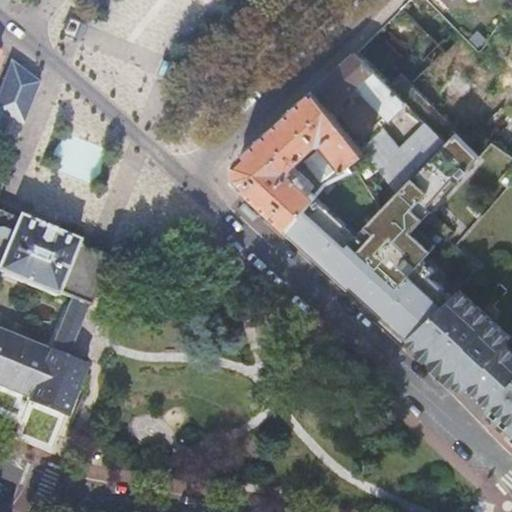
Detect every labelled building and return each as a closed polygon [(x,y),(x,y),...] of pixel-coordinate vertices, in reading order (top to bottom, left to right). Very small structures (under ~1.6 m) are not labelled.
[(407,103),(401,97),(355,52),(333,72),(314,89),(366,152),(398,190),(445,140),(427,122),(402,147),(382,125),(407,103)] [(12,61),(0,91),(0,139),(8,118),(24,125),(41,83),(12,61)] [(346,168),(366,152),(314,89),(277,124),(239,158),(238,181),(290,228),(316,194),(300,182),(300,177),(323,145),(327,144),(330,143),(346,168)] [(356,229),(316,194),(290,228),(407,335),(443,302),(409,275),(433,248),(412,231),(481,157),(456,132),(445,140),(398,190),(356,229)] [(15,439),(52,454),(88,364),(71,358),(112,254),(80,242),(81,240),(19,213),(18,217),(0,209),(0,273),(57,296),(58,293),(72,299),(50,353),(0,332),(0,417),(20,426),(15,439)] [(511,336),(458,288),(443,302),(407,335),(430,356),(439,364),(448,372),(460,384),(464,388),(467,384),(489,404),(486,408),(488,409),(511,431),(511,347),(506,342),(511,336)] [(0,496),(0,508),(7,511),(20,511),(23,507),(0,496)]
